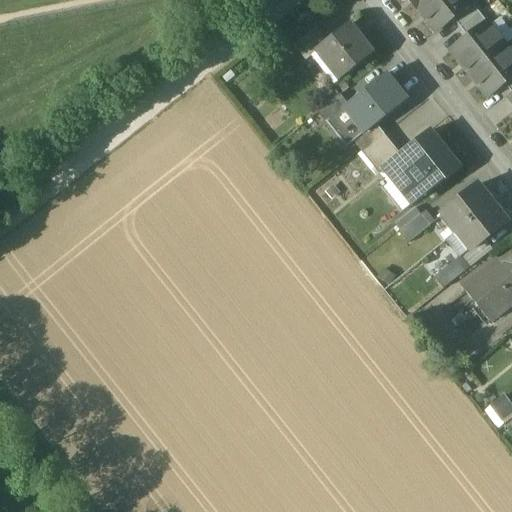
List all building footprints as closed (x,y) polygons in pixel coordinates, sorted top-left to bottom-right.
[(409,0),(417,10),(429,0),(409,0)] [(468,0),(429,0),(417,10),(436,33),(453,19),(472,4),(468,0)] [(472,4),(453,19),(460,28),(479,13),(472,4)] [(479,13),(460,28),(468,38),(487,23),(479,13)] [(468,38),(450,52),(469,75),(505,46),(487,23),(468,38)] [(360,37),(350,24),(327,43),(320,48),(344,77),(371,55),(358,39),(360,37)] [(315,28),(293,46),(306,61),(317,53),(316,51),(320,48),(327,43),(315,28)] [(511,54),(505,46),(469,75),(487,98),(505,84),(511,78),(511,54)] [(347,105),(342,109),(343,109),(362,134),(364,136),(376,126),(406,101),(385,75),(347,105)] [(340,96),(318,113),(326,123),(326,122),(343,109),(342,109),(347,105),(340,96)] [(362,134),(343,109),(326,122),(346,148),(353,143),(352,142),(362,134)] [(376,126),(364,136),(362,134),(352,142),(353,143),(361,154),(384,135),(376,126)] [(400,156),(380,171),(381,173),(390,184),(395,179),(414,203),(434,187),(436,189),(460,170),(430,132),(400,156)] [(384,135),(361,154),(369,164),(392,146),(384,135)] [(392,146),(369,164),(378,176),(381,173),(380,171),(400,156),(392,146)] [(414,203),(395,179),(390,184),(383,189),(402,213),(414,203)] [(477,185),(441,214),(456,233),(493,204),(477,185)] [(493,204),(456,233),(471,252),(507,222),(493,204)] [(420,216),(398,234),(407,245),(430,227),(420,216)] [(511,257),(493,272),(490,268),(463,290),(489,323),(511,304),(511,257)] [(456,260),(434,278),(444,289),(465,272),(456,260)] [(485,409),(497,426),(511,415),(511,402),(506,394),(485,409)]
